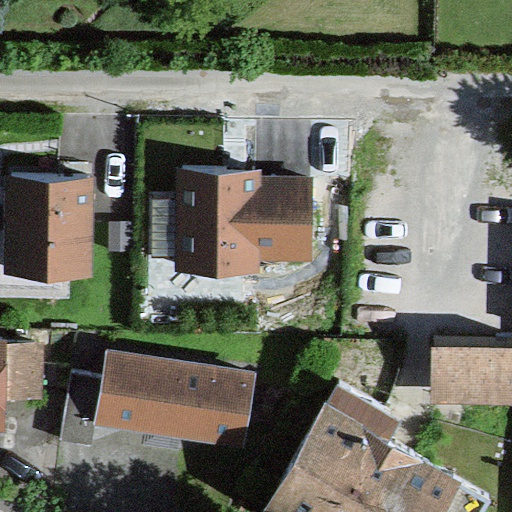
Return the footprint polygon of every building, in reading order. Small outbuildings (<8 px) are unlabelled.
[(186,157),(186,257),(258,258),(258,243),(315,243),(316,169),(259,169),(259,157),(257,157),(257,163),(231,163),(231,157),(186,157)] [(15,260),(90,261),(91,165),(51,165),(16,164),(15,260)] [(56,343),(86,343),(85,324),(56,323),(56,343)] [(417,366),(438,367),(439,330),(418,329),(417,366)] [(438,375),(511,377),(511,332),(439,330),(438,367),(438,375)] [(8,334),(7,384),(40,385),(41,335),(8,334)] [(102,409),(247,431),(256,365),(112,343),(102,409)] [(379,419),(390,398),(345,373),(334,393),(331,390),(276,487),(319,511),(479,511),(495,486),(379,419)]
